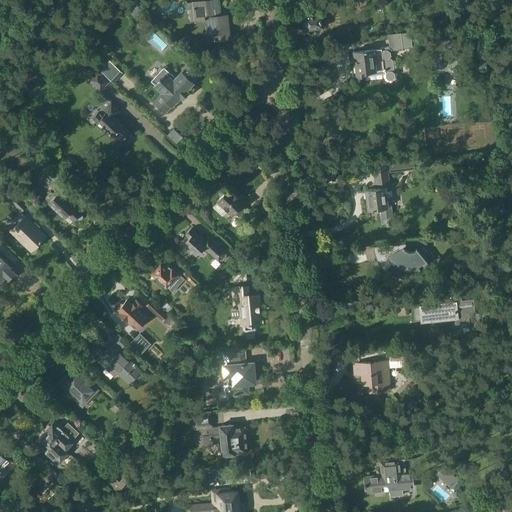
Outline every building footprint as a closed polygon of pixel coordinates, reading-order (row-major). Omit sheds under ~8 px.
[(193,9),(195,26),(205,25),(207,40),(230,38),(227,15),(220,16),(218,0),(211,0),(186,3),(187,10),(193,9)] [(338,0),(335,0),(327,1),(328,9),(339,7),(338,0)] [(303,16),(305,29),(315,28),(315,30),(321,29),(321,27),(323,27),(321,11),(307,12),(308,16),(303,16)] [(367,76),(386,74),(386,77),(389,80),(393,79),(395,76),(395,73),(392,71),(394,68),(393,60),(390,57),(391,56),(391,52),(392,50),(403,49),(403,48),(412,47),(410,33),(401,33),(388,34),(389,46),(384,47),(375,48),(353,51),(356,77),(367,76)] [(123,73),(109,60),(100,70),(114,83),(123,73)] [(164,67),(151,80),(162,91),(152,102),(165,114),(172,106),(180,98),(183,100),(188,94),(186,92),(193,83),(200,75),(188,65),(176,78),(164,67)] [(97,70),(88,80),(101,92),(110,82),(97,70)] [(124,139),(126,140),(127,140),(129,139),(130,139),(131,137),(131,136),(131,134),(131,133),(130,131),(114,116),(119,111),(110,102),(111,102),(108,99),(105,99),(101,103),(101,106),(102,107),(99,111),(99,110),(92,118),(96,122),(97,121),(112,136),(115,133),(122,139),(123,138),(124,139)] [(56,166),(45,156),(39,162),(50,172),(56,166)] [(443,156),(433,157),(434,165),(444,164),(443,156)] [(394,222),(392,205),(388,205),(388,197),(393,196),(392,190),(391,190),(389,170),(415,168),(415,163),(422,163),(422,160),(414,161),(373,167),(375,188),(365,189),(368,210),(380,209),(382,224),(387,223),(387,224),(389,224),(389,223),(394,222)] [(217,201),(233,216),(235,213),(240,217),(247,209),(243,205),(245,203),(229,188),(217,201)] [(48,202),(49,202),(71,223),(74,220),(75,219),(76,220),(77,220),(79,220),(80,220),(82,219),(82,218),(83,217),(83,215),(83,214),(59,191),(55,195),(51,191),(44,198),(48,202)] [(28,205),(19,196),(12,204),(20,213),(28,205)] [(32,251),(46,236),(22,214),(18,218),(15,218),(12,221),(12,224),(8,228),(32,251)] [(183,244),(196,256),(204,248),(219,262),(221,260),(223,261),(227,256),(226,255),(228,253),(208,234),(204,239),(191,228),(185,234),(189,237),(183,244)] [(380,264),(381,267),(383,269),(386,271),(392,264),(391,263),(392,262),(394,264),(396,265),(399,267),(402,268),(404,269),(407,269),(410,270),(413,270),(417,269),(418,269),(419,269),(420,269),(420,268),(422,267),(425,266),(428,264),(429,264),(429,263),(417,248),(416,249),(416,250),(414,251),(413,251),(412,251),(411,251),(409,251),(408,251),(406,250),(406,243),(373,245),(373,249),(374,252),(375,255),(376,258),(377,261),(380,264)] [(0,284),(5,280),(3,278),(6,274),(9,277),(15,271),(12,268),(7,263),(8,261),(6,259),(3,259),(0,256),(0,284)] [(160,263),(158,266),(156,265),(154,268),(154,270),(151,273),(166,286),(172,292),(185,279),(172,267),(171,268),(167,263),(164,266),(160,263)] [(185,270),(182,273),(189,279),(188,280),(194,286),(198,282),(185,270)] [(246,332),(254,331),(256,329),(256,324),(260,323),(259,312),(258,312),(257,306),(260,306),(259,295),(249,296),(248,286),(234,288),(236,304),(239,303),(241,325),(243,325),(244,330),(246,332)] [(422,320),(455,317),(456,323),(470,322),(470,317),(475,317),(473,299),(462,300),(462,296),(453,297),(453,302),(413,306),(414,321),(422,320)] [(117,311),(130,324),(131,323),(137,329),(148,316),(146,314),(146,313),(148,310),(145,307),(135,298),(132,301),(128,298),(117,311)] [(168,316),(151,300),(146,305),(163,321),(168,316)] [(503,318),(511,317),(511,316),(511,306),(502,307),(503,318)] [(122,337),(117,342),(123,348),(128,342),(122,337)] [(101,342),(94,349),(104,359),(99,364),(114,378),(120,373),(130,383),(142,371),(122,352),(123,352),(113,342),(107,348),(101,342)] [(390,360),(405,359),(404,349),(389,350),(390,360)] [(242,364),(241,352),(225,353),(226,365),(224,365),(225,376),(233,375),(234,384),(226,385),(227,395),(234,394),(235,395),(238,395),(238,394),(248,393),(247,383),(255,382),(254,373),(256,373),(255,363),(253,364),(253,363),(242,364)] [(362,373),(362,383),(369,383),(370,392),(391,390),(388,361),(356,363),(356,365),(354,365),(355,374),(362,373)] [(68,379),(65,376),(59,383),(80,403),(95,387),(88,380),(85,383),(74,373),(68,379)] [(122,407),(116,401),(111,406),(118,412),(122,407)] [(196,413),(198,428),(209,427),(210,443),(222,442),(223,455),(236,453),(248,451),(246,433),(248,431),(248,428),(245,427),(245,425),(237,426),(237,428),(234,428),(233,424),(221,425),(213,426),(212,411),(196,413)] [(69,422),(63,428),(56,421),(46,432),(64,448),(66,450),(76,440),(75,439),(80,433),(69,422)] [(46,432),(36,442),(54,459),(55,458),(60,463),(69,453),(66,450),(64,448),(46,432)] [(436,438),(412,443),(415,454),(438,448),(436,438)] [(10,462),(0,452),(0,463),(5,467),(10,462)] [(401,459),(380,461),(382,474),(365,476),(366,492),(390,490),(391,496),(403,495),(402,489),(414,488),(412,471),(405,472),(404,461),(402,461),(401,459)] [(39,467),(46,474),(51,470),(44,462),(39,467)] [(49,499),(58,490),(52,484),(43,493),(49,499)] [(210,505),(188,507),(188,511),(242,511),(241,502),(239,502),(238,490),(230,491),(230,489),(215,490),(216,504),(210,505)] [(88,511),(87,499),(76,500),(76,511),(88,511)]
